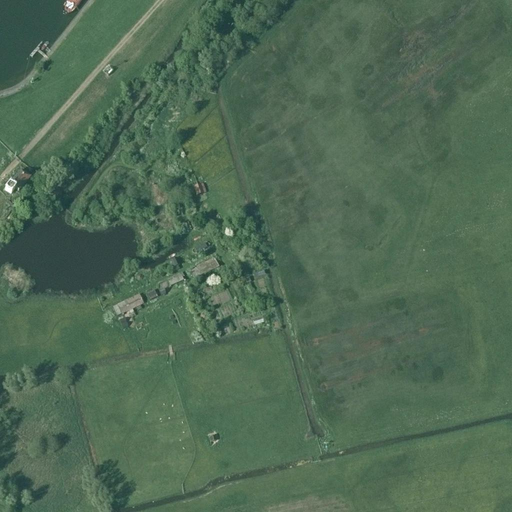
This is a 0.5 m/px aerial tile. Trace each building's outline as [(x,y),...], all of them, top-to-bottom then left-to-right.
[(108,67),(104,72),(107,76),(112,71),(108,67)] [(18,192),(29,179),(20,170),(8,184),(9,184),(3,190),(10,195),(15,190),(18,192)] [(29,214),(34,208),(28,203),(23,209),(29,214)] [(193,279),(217,268),(213,259),(189,271),(193,279)] [(182,282),(179,275),(166,280),(169,287),(182,282)] [(156,298),(153,291),(146,294),(149,301),(156,298)] [(120,315),(143,305),(139,296),(116,305),(120,315)] [(254,326),(263,324),(262,317),(252,320),(254,326)]
